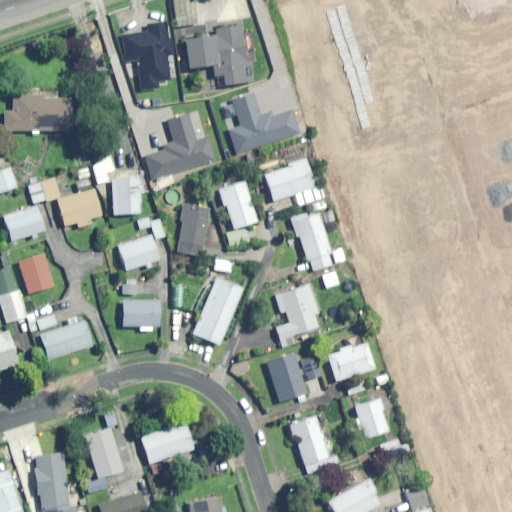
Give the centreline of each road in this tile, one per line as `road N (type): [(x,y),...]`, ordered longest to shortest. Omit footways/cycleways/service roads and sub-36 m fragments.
road 1 (unknown): [(511,399),(388,0)]
road 2 (residential): [(0,422),(134,374),(188,376),(226,402),(242,426),(271,511)]
